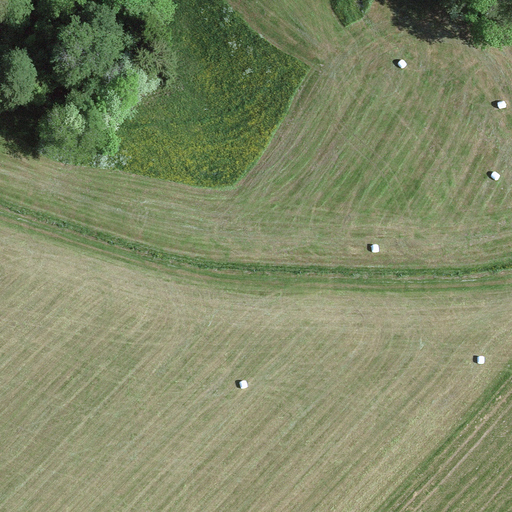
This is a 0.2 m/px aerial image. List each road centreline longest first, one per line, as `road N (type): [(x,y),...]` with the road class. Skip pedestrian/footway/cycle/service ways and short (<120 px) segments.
road 1 (track): [(511,279),(219,277),(0,207)]
road 2 (track): [(511,165),(464,103),(369,29),(350,0)]
